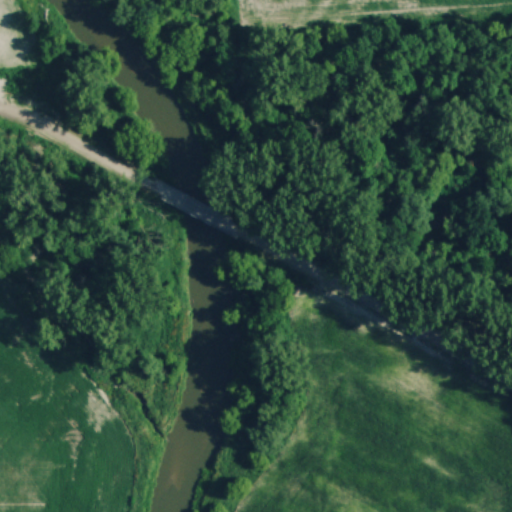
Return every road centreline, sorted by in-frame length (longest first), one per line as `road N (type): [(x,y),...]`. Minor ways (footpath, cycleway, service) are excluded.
road 1 (residential): [(511,382),(237,227)]
road 2 (residential): [(160,186),(0,109)]
